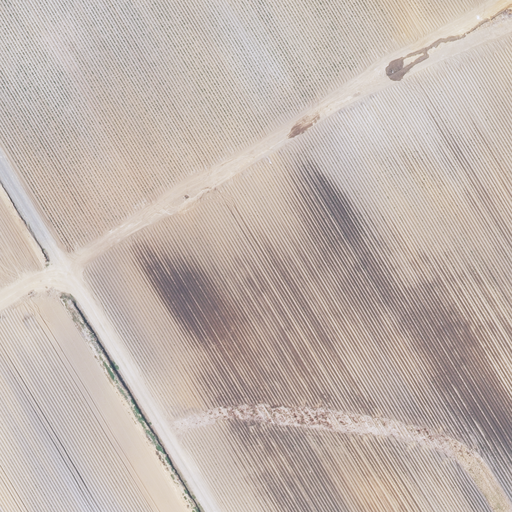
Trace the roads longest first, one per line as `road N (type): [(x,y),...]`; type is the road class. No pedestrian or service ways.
road 1 (track): [(0,315),(499,0)]
road 2 (track): [(216,511),(0,158)]
